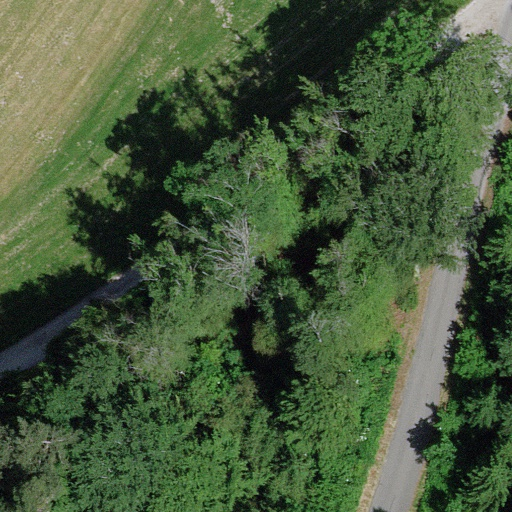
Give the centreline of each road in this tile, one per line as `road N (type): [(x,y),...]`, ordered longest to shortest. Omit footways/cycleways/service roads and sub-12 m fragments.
road 1 (track): [(0,363),(138,279),(500,0)]
road 2 (unclassified): [(511,42),(388,511)]
